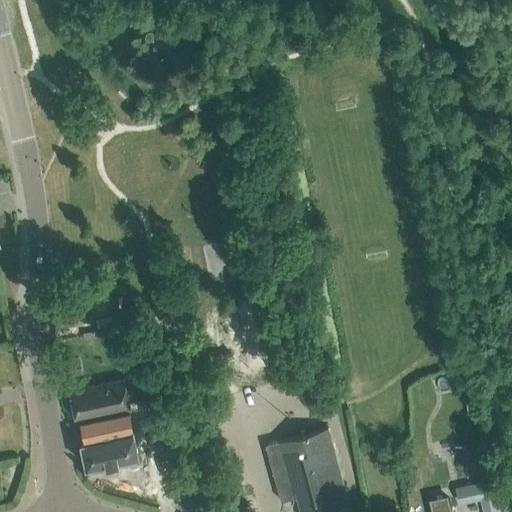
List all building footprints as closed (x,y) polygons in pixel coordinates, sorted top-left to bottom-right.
[(69,388),(75,419),(79,440),(84,464),(104,460),(105,461),(118,458),(118,457),(137,452),(128,408),(130,407),(124,377),(69,388)] [(146,395),(136,397),(138,408),(148,406),(146,395)] [(348,507),(325,426),(276,440),(292,496),(296,495),(300,511),(331,511),(348,507)] [(464,451),(470,476),(481,473),(475,449),(464,451)] [(501,511),(494,478),(455,487),(459,504),(480,499),(483,511),(501,511)]
